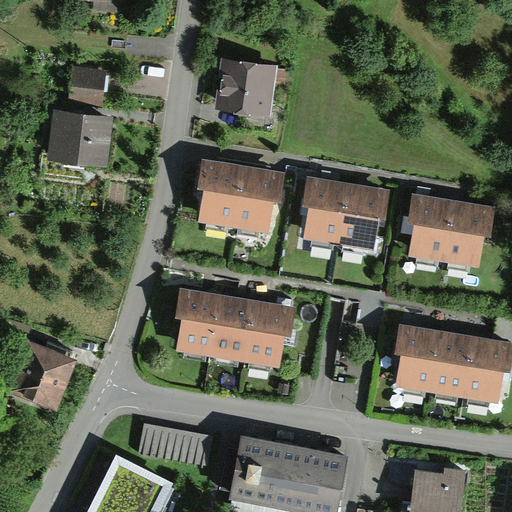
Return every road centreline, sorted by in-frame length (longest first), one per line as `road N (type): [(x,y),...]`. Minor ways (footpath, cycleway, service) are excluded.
road 1 (residential): [(106,383),(511,446)]
road 2 (residential): [(106,383),(154,239),(192,0)]
road 3 (residential): [(46,511),(106,383)]
road 4 (unknown): [(373,300),(352,406),(361,425)]
